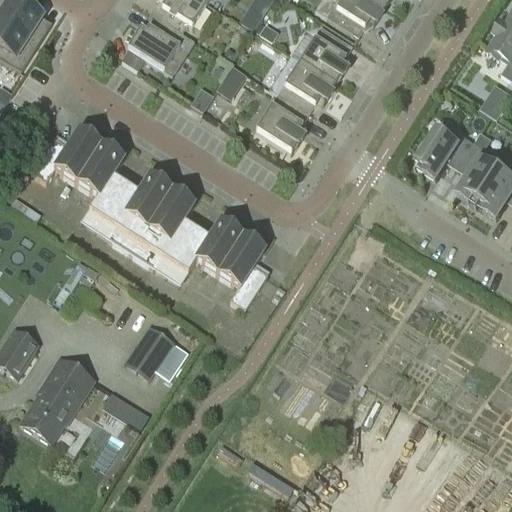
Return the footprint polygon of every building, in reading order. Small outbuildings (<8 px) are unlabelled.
[(191,33),(206,9),(190,0),(160,0),(156,6),(162,9),(156,18),(183,35),(186,30),(191,33)] [(190,0),(206,9),(211,0),(190,0)] [(361,0),(342,0),(338,7),(326,0),(323,0),(313,16),(352,41),(358,30),(363,34),(366,30),(371,33),(383,14),(361,0)] [(361,0),(383,14),(392,0),(361,0)] [(0,51),(25,12),(14,5),(11,10),(0,3),(0,51)] [(36,19),(25,12),(0,51),(0,66),(19,79),(50,30),(49,29),(47,33),(33,24),(36,19)] [(245,17),(238,28),(252,37),(259,26),(245,17)] [(511,17),(504,30),(501,27),(493,39),(497,42),(489,54),(509,67),(501,81),(511,87),(511,17)] [(127,55),(120,66),(136,77),(143,65),(170,83),(192,48),(180,40),(183,35),(156,18),(144,36),(139,33),(125,54),(127,55)] [(264,31),(258,40),(270,48),(276,39),(264,31)] [(298,67),(334,91),(347,72),(341,68),(344,64),(339,61),(346,50),(319,33),(312,45),(298,67)] [(322,111),(334,91),(298,68),(289,63),(268,96),(276,101),(303,118),(309,109),(313,112),(316,107),(322,111)] [(215,92),(230,101),(244,78),(229,69),(215,92)] [(219,121),(231,105),(216,94),(204,110),(219,121)] [(497,95),(483,115),(496,124),(509,103),(497,95)] [(302,119),(276,102),(269,112),(254,136),(290,160),(303,139),(298,136),(301,131),(296,128),(302,119)] [(435,186),(449,164),(460,171),(473,150),(463,143),(464,142),(449,128),(440,138),(438,136),(432,145),(428,142),(414,163),(418,166),(414,173),(415,175),(416,174),(423,178),(435,186)] [(122,166),(77,137),(66,153),(52,145),(30,180),(44,189),(53,176),(95,204),(87,217),(114,234),(106,246),(151,276),(159,264),(186,281),(195,268),(237,295),(229,308),(243,318),(266,283),(253,274),(263,257),(218,228),(207,245),(182,228),(193,212),(147,182),(137,199),(111,183),(122,166)] [(473,150),(460,171),(470,178),(456,200),(469,208),(469,207),(476,212),(475,213),(505,167),(504,167),(499,175),(480,163),(484,157),(473,150)] [(483,217),(496,225),(510,203),(511,204),(511,173),(508,169),(505,167),(475,213),(476,214),(477,212),(483,217)] [(74,269),(49,310),(57,316),(75,287),(86,294),(94,280),(84,274),(83,275),(74,269)] [(150,385),(174,346),(147,329),(123,369),(150,385)] [(36,353),(11,337),(0,354),(0,374),(16,385),(36,353)] [(92,388),(57,366),(35,401),(37,402),(19,431),(50,450),(68,422),(70,423),(92,388)] [(149,424),(111,400),(102,415),(126,431),(127,429),(141,437),(149,424)] [(403,477),(420,439),(346,405),(336,428),(361,439),(354,454),(403,477)] [(90,455),(105,429),(92,422),(77,448),(90,455)]
